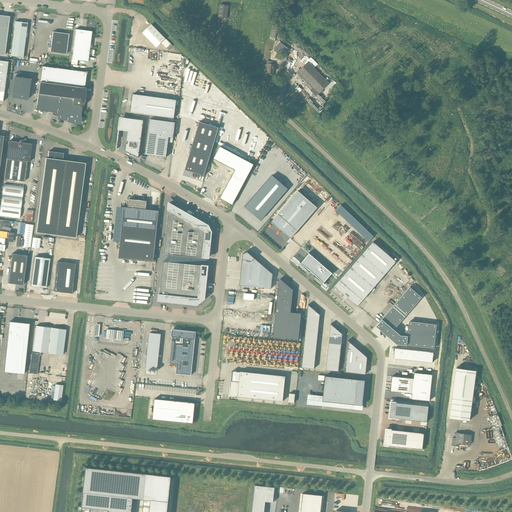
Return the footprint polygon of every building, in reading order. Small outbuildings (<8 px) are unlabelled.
[(220,4),(219,17),(227,18),(228,6),(220,4)] [(0,40),(6,41),(9,22),(10,17),(0,15),(0,40)] [(15,21),(14,26),(11,56),(23,58),(27,23),(15,21)] [(278,24),(274,22),(273,27),(272,27),(269,37),(270,37),(269,40),(275,41),(278,28),(277,28),(278,24)] [(150,26),(141,33),(154,47),(162,39),(150,26)] [(76,29),(75,34),(72,60),(88,62),(91,35),(92,35),(92,31),(88,31),(76,29)] [(69,34),(53,32),(50,52),(66,54),(69,34)] [(267,61),(267,64),(265,74),(273,75),(274,65),(274,62),(267,61)] [(308,62),(301,69),(297,72),(318,94),(329,83),(308,62)] [(87,72),(82,72),(42,66),(40,82),(82,88),(84,88),(87,72)] [(15,77),(12,97),(28,99),(30,79),(15,77)] [(37,104),(36,109),(42,111),(53,112),(53,114),(52,114),(58,116),(57,120),(67,121),(80,123),(81,117),(82,105),(80,105),(80,100),(82,88),(40,82),(38,94),(37,104)] [(133,94),(131,113),(174,118),(176,100),(133,94)] [(143,120),(119,117),(118,130),(128,132),(127,141),(128,141),(127,144),(126,143),(125,151),(136,156),(139,158),(139,155),(143,120)] [(175,123),(150,119),(145,154),(166,157),(169,137),(173,138),(175,123)] [(199,122),(185,170),(204,176),(219,128),(199,122)] [(9,141),(4,179),(24,182),(27,162),(29,162),(32,144),(22,143),(22,141),(22,140),(20,140),(19,141),(19,142),(9,141)] [(220,147),(214,160),(234,170),(220,196),(233,203),(253,166),(220,147)] [(48,158),(46,158),(36,232),(76,238),(85,163),(63,160),(63,153),(49,151),(48,158)] [(255,215),(261,220),(288,189),(272,175),(245,207),(255,215)] [(4,184),(1,206),(21,208),(24,187),(4,184)] [(298,191),(272,222),(291,238),(317,208),(298,191)] [(129,199),(128,208),(124,207),(120,242),(118,258),(153,262),(159,211),(146,210),(147,201),(140,200),(137,200),(129,199)] [(168,212),(167,221),(177,222),(179,209),(169,204),(168,212)] [(374,237),(340,205),(335,210),(369,242),(374,237)] [(1,206),(0,212),(0,216),(19,219),(21,208),(1,206)] [(120,242),(124,207),(117,207),(113,241),(120,242)] [(177,222),(176,234),(184,235),(186,235),(188,214),(183,212),(179,209),(177,222)] [(188,214),(186,235),(187,235),(193,236),(196,236),(198,220),(193,217),(188,214)] [(198,220),(196,236),(197,236),(211,237),(211,232),(208,226),(203,223),(198,220)] [(167,227),(166,233),(175,234),(176,234),(177,222),(167,221),(167,227)] [(24,236),(23,246),(31,247),(32,237),(34,225),(26,224),(24,236)] [(166,233),(165,243),(183,245),(184,235),(176,234),(175,234),(166,233)] [(183,245),(182,255),(191,256),(192,246),(193,236),(187,235),(186,235),(184,235),(183,245)] [(193,236),(192,246),(210,247),(211,237),(197,236),(196,236),(193,236)] [(33,238),(31,248),(39,249),(41,239),(33,238)] [(373,242),(334,287),(344,295),(343,297),(346,300),(347,298),(357,307),(358,306),(364,299),(396,262),(388,255),(390,253),(382,246),(381,248),(373,242)] [(165,243),(164,253),(182,255),(183,245),(165,243)] [(192,246),(191,256),(209,258),(210,247),(192,246)] [(273,274),(247,252),(242,254),(242,260),(240,285),(239,285),(239,286),(240,286),(240,285),(271,289),(272,280),(273,274)] [(12,254),(8,283),(23,285),(27,256),(12,254)] [(309,254),(301,264),(309,270),(310,269),(316,275),(316,276),(323,283),(332,273),(309,254)] [(35,256),(31,286),(46,288),(50,258),(35,256)] [(54,292),(72,294),(75,264),(57,262),(54,292)] [(197,304),(204,298),(208,266),(201,266),(163,262),(160,294),(159,300),(197,304)] [(279,285),(273,338),(298,341),(301,313),(291,312),(293,290),(279,278),(278,285),(279,285)] [(382,320),(376,326),(397,344),(407,345),(434,348),(437,325),(433,324),(433,325),(409,322),(408,336),(401,335),(394,329),(421,297),(410,287),(382,320)] [(308,305),(301,368),(314,369),(320,315),(308,305)] [(9,322),(4,372),(24,374),(28,334),(22,333),(23,323),(9,322)] [(331,325),(326,370),(338,372),(342,334),(331,325)] [(48,353),(51,328),(36,326),(34,338),(33,351),(48,353)] [(63,355),(66,330),(51,328),(48,353),(63,355)] [(196,332),(181,330),(173,329),(169,364),(177,365),(176,374),(191,375),(195,340),(195,339),(196,332)] [(106,338),(117,340),(118,331),(115,331),(114,336),(109,336),(110,330),(107,330),(106,338)] [(160,334),(149,333),(145,369),(157,370),(160,334)] [(348,341),(344,372),(365,374),(367,357),(348,341)] [(395,348),(393,358),(433,363),(434,352),(414,350),(395,348)] [(32,352),(30,368),(38,369),(39,356),(41,356),(41,354),(40,353),(32,352)] [(456,368),(449,417),(470,420),(476,371),(456,368)] [(231,381),(230,396),(238,396),(238,397),(282,402),(285,376),(240,372),(239,382),(231,381)] [(392,376),(391,391),(412,393),(411,399),(429,401),(432,375),(414,373),(414,378),(392,376)] [(365,380),(325,376),(323,401),(363,406),(365,380)] [(155,399),(153,419),(193,423),(195,403),(155,399)] [(391,402),(389,418),(427,422),(428,406),(410,404),(391,402)] [(459,443),(470,445),(473,425),(458,423),(456,438),(452,438),(452,445),(459,446),(459,443)] [(386,429),(384,445),(422,449),(424,433),(386,429)] [(84,467),(80,507),(91,508),(103,509),(107,510),(107,511),(129,511),(131,498),(142,499),(150,500),(148,511),(167,511),(171,477),(145,474),(84,467)] [(254,485),(251,511),(264,511),(265,502),(273,502),(275,488),(254,485)] [(303,493),(300,511),(320,511),(322,496),(303,493)]
